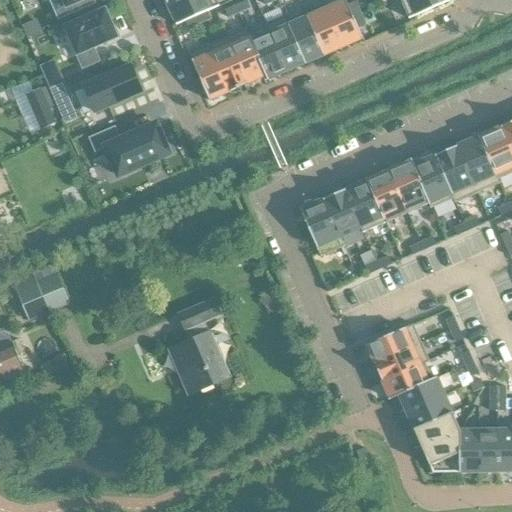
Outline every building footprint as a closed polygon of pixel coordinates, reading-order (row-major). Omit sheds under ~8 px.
[(62,0),(65,7),(66,9),(68,8),(67,8),(73,5),(76,13),(95,4),(93,0),(62,0)] [(177,0),(167,5),(176,26),(219,7),(215,0),(177,0)] [(325,4),(324,5),(342,48),(361,39),(361,40),(362,39),(345,0),(344,1),(345,1),(327,9),(325,4)] [(451,1),(451,0),(394,0),(395,0),(400,0),(408,19),(451,1)] [(246,1),(235,6),(238,14),(250,9),(246,1)] [(348,5),(353,17),(361,14),(355,2),(348,5)] [(324,5),(305,13),(324,56),(342,48),(324,5)] [(235,6),(225,11),(228,18),(238,14),(235,6)] [(105,9),(64,27),(83,69),(99,62),(94,50),(118,39),(105,9)] [(207,12),(195,17),(199,25),(210,20),(207,12)] [(286,16),(284,17),(305,64),(323,56),(323,57),(324,56),(305,13),(288,21),(286,16)] [(366,25),(361,14),(353,17),(358,28),(366,25)] [(195,17),(185,22),(188,29),(199,25),(195,17)] [(284,17),(266,25),(286,72),(305,64),(284,17)] [(35,22),(22,27),(27,38),(40,33),(35,22)] [(268,80),(286,72),(266,25),(265,25),(267,30),(250,37),(246,28),(245,29),(268,81),(268,80)] [(267,81),(268,81),(245,29),(226,37),(247,84),(265,76),(267,81)] [(228,92),(247,84),(226,37),(208,45),(228,92)] [(210,100),(228,92),(208,45),(188,54),(209,101),(210,101),(210,100)] [(130,66),(84,86),(96,113),(142,93),(130,66)] [(60,71),(45,78),(49,89),(65,83),(60,71)] [(62,86),(51,90),(56,101),(67,97),(62,86)] [(40,90),(27,96),(41,129),(55,123),(40,90)] [(511,122),(500,128),(511,154),(511,122)] [(115,127),(88,138),(95,153),(106,148),(118,177),(169,154),(156,124),(121,140),(115,127)] [(511,173),(511,154),(500,128),(478,137),(497,180),(498,179),(511,173)] [(497,180),(478,137),(456,147),(477,194),(499,184),(497,180)] [(477,194),(456,147),(434,156),(453,199),(455,203),(477,194)] [(453,199),(434,156),(412,166),(429,204),(431,209),(452,199),(453,199)] [(412,166),(410,162),(388,171),(407,214),(429,204),(412,166)] [(407,214),(388,171),(366,181),(385,224),(407,214)] [(363,233),(385,224),(366,181),(344,190),(361,229),(363,233)] [(344,190),(322,200),(339,238),(361,229),(344,190)] [(320,257),(343,247),(339,238),(322,200),(300,210),(320,257)] [(508,205),(497,209),(500,217),(511,212),(508,205)] [(475,219),(464,224),(467,232),(479,226),(475,219)] [(467,232),(464,224),(452,229),(456,237),(467,232)] [(511,242),(508,232),(500,235),(505,246),(511,243),(511,242)] [(432,238),(420,243),(423,251),(435,246),(432,238)] [(423,251),(420,243),(408,248),(412,256),(423,251)] [(388,257),(376,263),(379,270),(391,265),(388,257)] [(379,270),(376,263),(364,268),(368,275),(379,270)] [(24,277),(13,281),(30,322),(51,313),(38,283),(33,272),(24,277)] [(58,274),(38,283),(51,313),(71,304),(58,274)] [(338,288),(335,280),(324,285),(327,293),(338,288)] [(270,289),(259,301),(272,313),(283,302),(270,289)] [(190,395),(231,377),(207,321),(221,315),(214,301),(180,316),(191,342),(171,350),(190,395)] [(453,317),(445,320),(450,331),(458,328),(453,317)] [(374,364),(421,343),(413,325),(366,346),(366,347),(367,347),(374,364)] [(450,331),(455,342),(462,339),(458,328),(450,331)] [(0,381),(23,372),(21,368),(24,367),(20,359),(18,360),(16,355),(23,352),(18,340),(0,348),(0,381)] [(429,361),(421,343),(374,364),(382,382),(425,363),(429,361)] [(468,352),(461,355),(466,366),(473,363),(468,352)] [(68,366),(63,355),(39,365),(44,376),(68,366)] [(398,395),(432,381),(425,363),(382,382),(390,399),(389,399),(398,395)] [(473,363),(466,366),(470,377),(478,374),(473,363)] [(432,381),(398,395),(406,413),(445,396),(437,379),(432,381)] [(470,385),(473,392),(484,388),(481,380),(470,385)] [(497,387),(489,387),(489,399),(497,399),(497,387)] [(505,387),(497,387),(497,399),(505,399),(505,387)] [(445,396),(406,413),(414,431),(452,414),(445,396)] [(497,399),(489,399),(490,411),(498,411),(497,399)] [(505,399),(497,399),(498,411),(506,411),(505,399)] [(452,414),(414,431),(422,448),(460,432),(460,431),(452,414)] [(511,430),(498,431),(499,472),(511,472),(511,430)] [(479,473),(479,431),(460,431),(460,432),(460,473),(479,473)] [(498,431),(479,431),(479,473),(499,472),(498,431)] [(460,432),(422,448),(433,473),(460,473),(460,432)]
